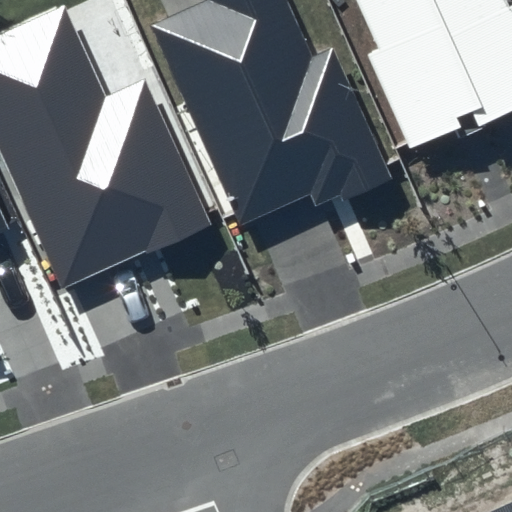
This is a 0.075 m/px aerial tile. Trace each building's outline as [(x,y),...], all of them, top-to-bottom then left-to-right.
[(206,0),(207,1),(151,27),(241,224),(311,193),(320,212),(391,180),(332,49),(312,58),(285,0),(206,0)] [(355,0),(379,49),(368,54),(414,153),(511,106),(511,3),(510,5),(507,0),(355,0)] [(62,7),(0,34),(0,148),(64,288),(211,221),(145,79),(104,98),(62,7)] [(0,234),(10,230),(0,207),(0,234)] [(511,511),(511,501),(487,511),(511,511)]
